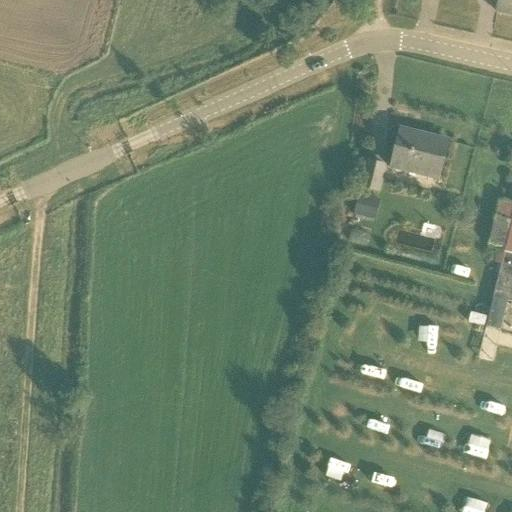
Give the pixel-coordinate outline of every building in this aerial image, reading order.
[(511,0),(499,0),(497,12),(511,15),(511,0)] [(391,168),(439,180),(448,142),(425,137),(424,142),(399,136),(391,168)] [(379,192),(385,167),(367,162),(361,187),(379,192)] [(354,216),(376,221),(381,201),(359,195),(354,216)] [(511,204),(501,201),(497,218),(495,218),(489,245),(506,249),(486,327),(500,331),(507,302),(511,303),(511,204)] [(420,444),(439,445),(439,426),(421,425),(420,444)] [(371,492),(386,496),(390,479),(375,476),(371,492)] [(413,506),(430,511),(436,493),(419,488),(413,506)]
